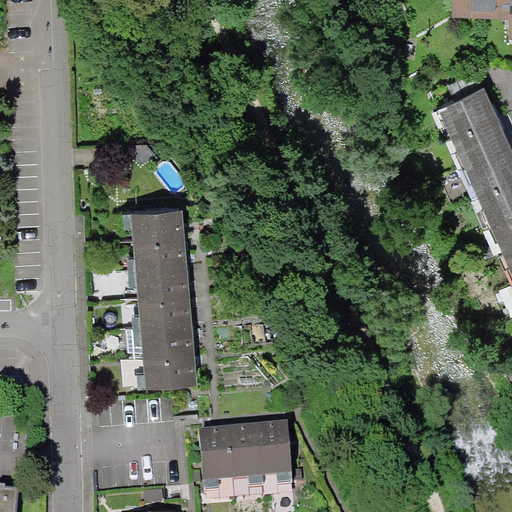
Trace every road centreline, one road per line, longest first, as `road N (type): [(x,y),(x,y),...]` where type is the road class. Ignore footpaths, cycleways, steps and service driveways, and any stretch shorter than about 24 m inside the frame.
road 1 (residential): [(59,326),(54,0)]
road 2 (residential): [(66,511),(59,326)]
